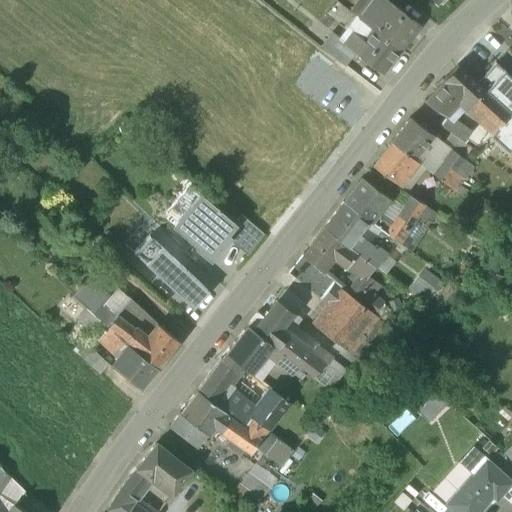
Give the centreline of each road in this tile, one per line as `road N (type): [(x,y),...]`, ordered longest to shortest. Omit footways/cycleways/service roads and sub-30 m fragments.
road 1 (residential): [(488,0),(393,105),(84,511)]
road 2 (track): [(254,0),(393,105)]
